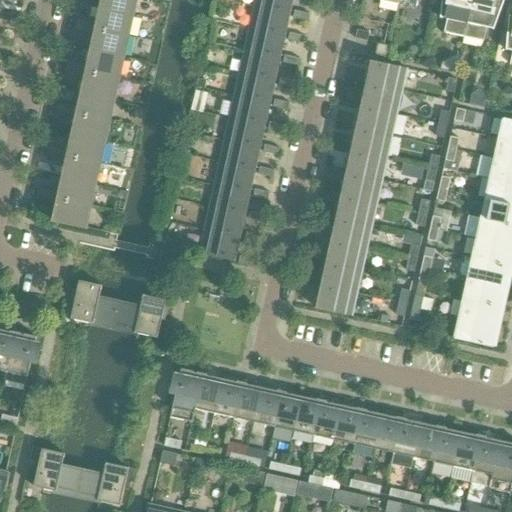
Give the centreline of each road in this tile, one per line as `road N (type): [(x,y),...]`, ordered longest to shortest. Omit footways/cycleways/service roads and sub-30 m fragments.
road 1 (residential): [(511,403),(263,351),(337,0)]
road 2 (residential): [(0,207),(46,0)]
